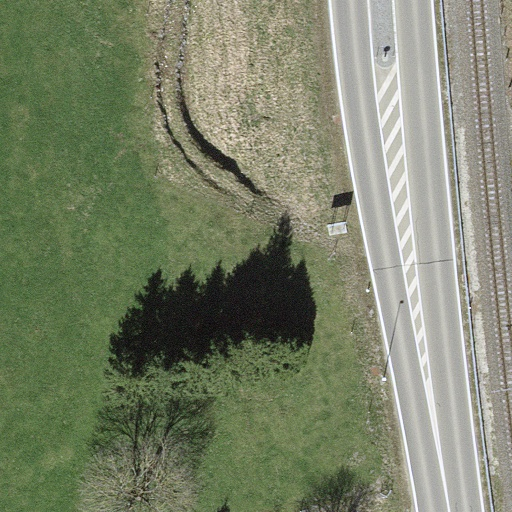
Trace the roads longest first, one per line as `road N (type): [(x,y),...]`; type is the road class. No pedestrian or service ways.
road 1 (primary): [(349,0),(366,120),(428,370)]
road 2 (primary): [(428,370),(414,0)]
road 3 (primary): [(428,370),(449,511)]
